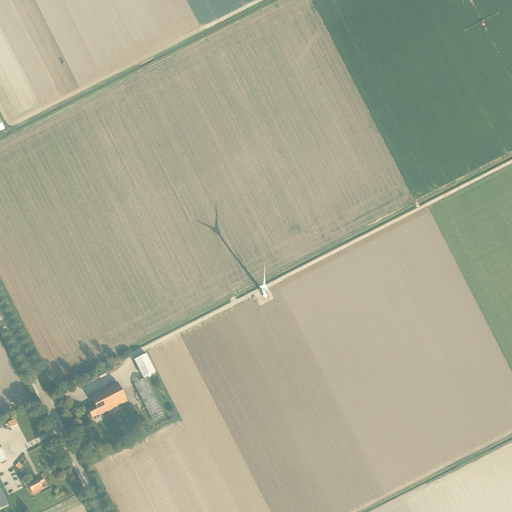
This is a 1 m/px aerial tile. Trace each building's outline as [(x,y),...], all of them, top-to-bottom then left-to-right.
[(134,360),(143,378),(155,372),(146,354),(134,360)] [(134,384),(152,420),(163,415),(145,379),(134,384)] [(127,402),(118,384),(117,382),(90,396),(95,405),(87,409),(92,419),(93,418),(93,419),(95,419),(96,419),(98,418),(99,417),(99,416),(127,402)] [(38,489),(42,486),(41,484),(44,483),(42,479),(28,486),(32,495),(39,491),(38,489)] [(0,509),(9,505),(0,488),(0,509)]
